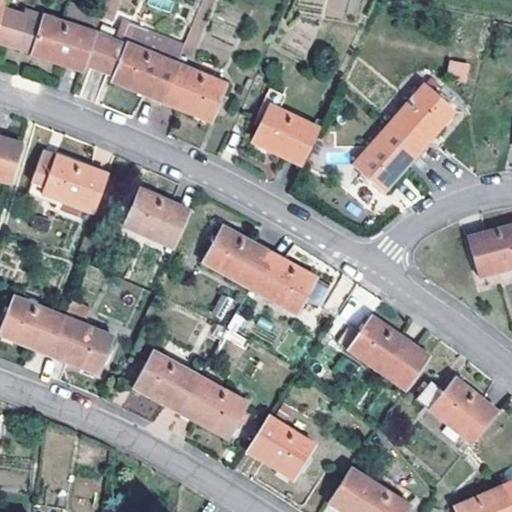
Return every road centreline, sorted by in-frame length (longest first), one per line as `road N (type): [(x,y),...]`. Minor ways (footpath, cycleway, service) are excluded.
road 1 (residential): [(0,93),(129,138),(370,268)]
road 2 (residential): [(0,387),(171,458),(252,511)]
road 3 (residential): [(370,268),(511,372)]
road 4 (residential): [(370,268),(447,218),(511,197)]
